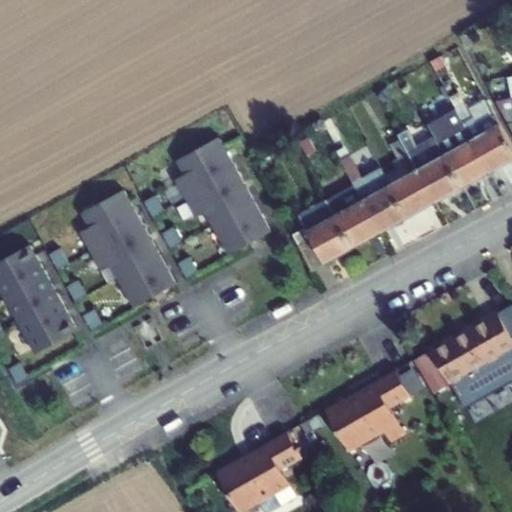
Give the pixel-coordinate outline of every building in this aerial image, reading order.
[(470,33),(461,37),(468,50),(477,45),(470,33)] [(446,66),(442,57),(431,62),(436,71),(446,66)] [(501,111),(511,108),(511,98),(496,102),(501,111)] [(490,172),(511,159),(511,143),(488,100),(469,110),(466,105),(456,110),(490,172)] [(511,108),(501,111),(511,129),(511,108)] [(463,187),(490,172),(456,110),(429,125),(436,137),(463,187)] [(435,202),(463,187),(436,137),(418,146),(409,130),(399,135),(402,140),(435,202)] [(238,171),(220,137),(178,160),(186,174),(176,180),(187,199),(238,171)] [(410,176),(392,186),(409,217),(435,202),(402,140),(393,145),(410,176)] [(381,232),(409,217),(392,186),(383,169),(369,176),(364,179),(349,149),(339,155),(342,159),(348,170),(355,184),(365,201),(381,232)] [(342,159),(334,163),(338,175),(348,170),(342,159)] [(346,189),(355,184),(348,170),(338,175),(346,189)] [(238,171),(187,199),(198,218),(207,213),(214,225),(256,202),(238,171)] [(355,184),(346,189),(355,206),(365,201),(355,184)] [(82,232),(92,251),(143,223),(125,190),(83,213),(90,227),(82,232)] [(326,263),(354,247),(338,215),(329,200),(296,218),(303,230),(294,235),(313,270),(326,263)] [(354,247),(381,232),(365,201),(355,206),(338,215),(354,247)] [(256,202),(214,225),(231,256),(272,233),(256,202)] [(143,223),(92,251),(103,271),(112,266),(119,278),(161,255),(143,223)] [(49,276),(32,245),(0,261),(0,286),(7,299),(49,276)] [(161,255),(119,278),(135,308),(177,285),(161,255)] [(49,276),(7,299),(20,322),(62,299),(49,276)] [(62,299),(20,322),(37,354),(79,331),(62,299)] [(511,334),(498,311),(432,349),(460,396),(511,365),(511,334)] [(452,401),(460,396),(432,349),(424,354),(452,401)] [(397,370),(326,410),(350,452),(385,432),(391,443),(406,434),(391,406),(411,395),(397,370)] [(289,431),(217,472),(240,511),(244,511),(260,503),(265,511),(270,511),(298,496),(278,461),(299,449),(289,431)]
